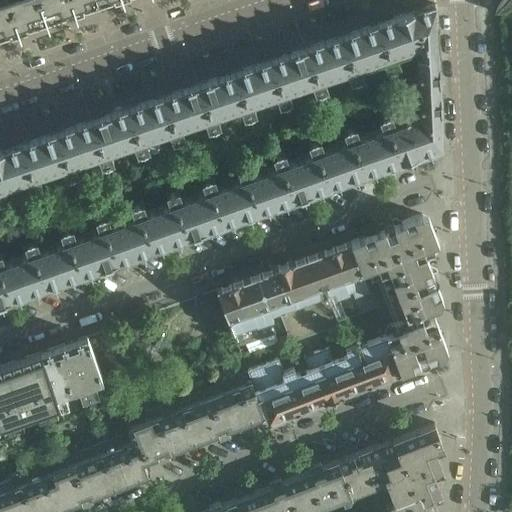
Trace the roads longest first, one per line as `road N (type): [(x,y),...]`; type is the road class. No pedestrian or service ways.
road 1 (residential): [(0,336),(432,184),(472,177)]
road 2 (residential): [(106,511),(482,369)]
road 3 (residential): [(0,93),(274,0)]
road 4 (unclassified): [(482,369),(472,177)]
road 5 (unclassified): [(472,177),(467,0)]
road 6 (unclassified): [(476,511),(482,369)]
